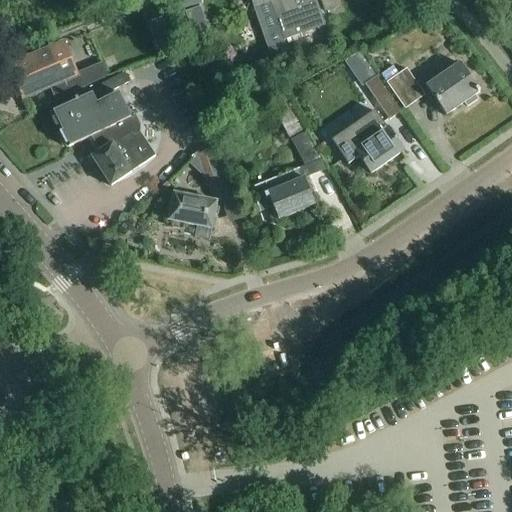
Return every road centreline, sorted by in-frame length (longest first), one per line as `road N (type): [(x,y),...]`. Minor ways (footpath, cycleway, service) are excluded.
road 1 (residential): [(124,357),(205,318),(364,263),(511,158)]
road 2 (tertiary): [(0,199),(124,357)]
road 3 (tertiary): [(124,357),(172,511)]
